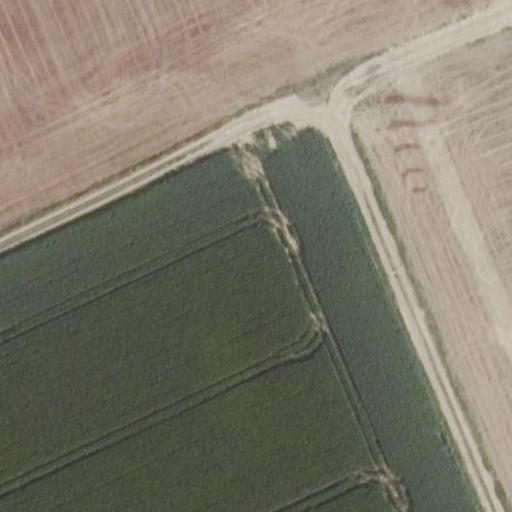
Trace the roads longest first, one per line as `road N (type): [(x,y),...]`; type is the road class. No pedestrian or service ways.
road 1 (track): [(480,511),(327,146)]
road 2 (track): [(327,146),(305,120),(251,126),(0,249)]
road 3 (track): [(511,20),(397,64),(346,95),(327,146)]
